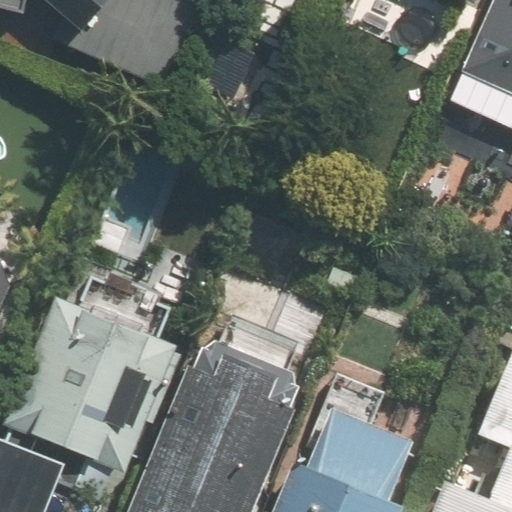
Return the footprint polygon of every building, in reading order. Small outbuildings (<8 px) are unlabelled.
[(0,0),(0,20),(25,27),(31,5),(79,41),(78,46),(156,80),(190,1),(189,0),(0,0)] [(511,0),(493,0),(464,71),(511,89),(511,0)] [(0,511),(45,511),(60,475),(78,482),(91,450),(133,467),(185,339),(61,290),(10,416),(16,418),(10,434),(0,429),(0,511)] [(306,368),(215,331),(202,362),(196,359),(132,511),(251,511),(297,401),(293,399),(306,368)] [(445,470),(427,511),(511,511),(511,337),(509,336),(472,427),(506,441),(487,488),(445,470)] [(393,494),(418,435),(334,401),(310,459),(300,455),(275,511),(400,511),(406,499),(393,494)]
